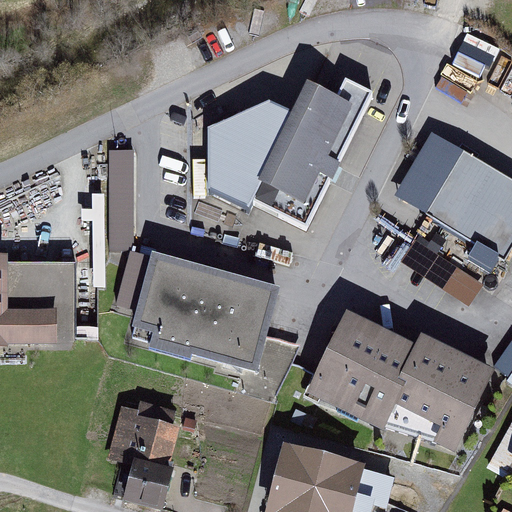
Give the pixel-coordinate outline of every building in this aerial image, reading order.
[(219,136),(219,195),(264,218),(268,213),(316,235),(385,102),(355,87),(347,104),(319,92),(304,124),(282,109),(219,136)] [(436,142),(396,204),(428,224),(467,162),(436,142)] [(162,261),(165,158),(116,157),(115,256),(137,256),(119,313),(140,318),(133,346),(265,380),(287,296),(162,261)] [(196,203),(209,203),(210,168),(197,168),(196,203)] [(94,203),(94,294),(107,294),(107,203),(94,203)] [(427,246),(409,270),(472,316),(490,293),(427,246)] [(472,272),(493,282),(500,269),(479,258),(472,272)] [(79,265),(0,266),(0,352),(80,352),(79,265)] [(350,321),(310,399),(390,439),(402,416),(466,448),(499,381),(424,343),(418,356),(350,321)] [(511,372),(511,347),(501,366),(511,372)] [(126,403),(108,458),(169,478),(187,423),(126,403)] [(282,443),(265,511),(352,511),(364,463),(282,443)] [(133,473),(124,509),(137,511),(168,511),(176,484),(133,473)]
